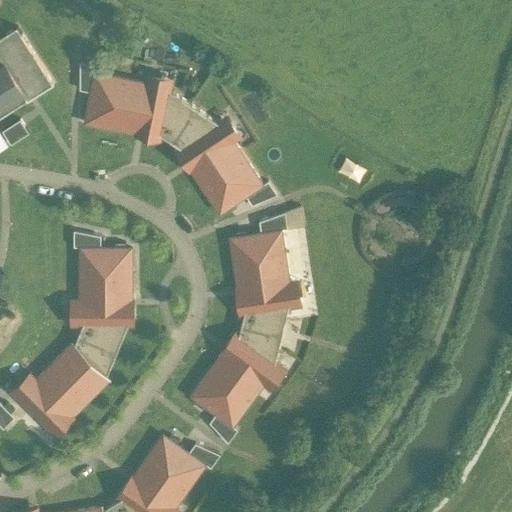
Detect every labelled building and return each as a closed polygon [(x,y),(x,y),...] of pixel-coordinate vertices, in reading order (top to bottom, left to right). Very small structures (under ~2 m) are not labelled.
[(0,0),(0,115),(54,81),(18,24),(0,34),(0,0)] [(71,45),(69,58),(91,60),(92,48),(71,45)] [(178,144),(175,146),(191,169),(191,168),(219,210),(244,194),(245,195),(247,194),(252,202),(277,192),(268,179),(264,182),(235,139),(220,116),(215,120),(171,90),(172,85),(145,79),(145,80),(94,69),(95,64),(80,61),(80,88),(90,89),(89,92),(92,92),(86,121),(135,131),(135,132),(162,137),(163,134),(178,144)] [(11,142),(29,131),(21,117),(2,129),(11,142)] [(259,230),(259,232),(230,236),(238,286),(237,286),(241,313),(244,313),(239,331),(237,329),(220,351),(221,351),(191,391),(215,409),(214,411),(216,412),(210,420),(228,440),(238,428),(233,424),(263,382),(264,383),(280,361),(275,357),(288,305),(293,305),(289,278),(288,278),(282,227),(287,226),(285,210),(259,219),(261,229),(259,230)] [(103,244),(101,244),(101,232),(74,227),(74,244),(80,244),(80,296),(79,296),(79,323),(82,323),(75,341),(73,338),(72,339),(73,339),(38,374),(36,376),(36,375),(16,394),(55,433),(74,414),(74,413),(110,377),(111,378),(111,377),(108,373),(126,324),(133,324),(133,296),(133,246),(103,246),(103,244)] [(286,412),(296,390),(284,385),(274,406),(286,412)] [(0,420),(3,424),(14,413),(0,397),(0,420)] [(48,511),(171,511),(177,505),(176,504),(206,462),(211,465),(220,452),(195,441),(189,450),(188,449),(186,450),(162,433),(133,473),(132,473),(116,495),(119,497),(103,507),(102,502),(101,502),(102,503),(48,511)]
